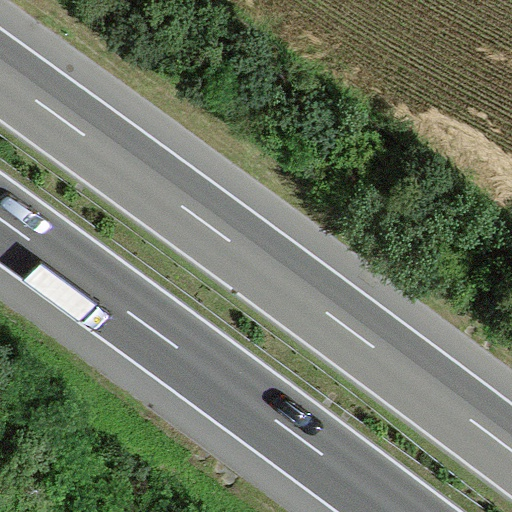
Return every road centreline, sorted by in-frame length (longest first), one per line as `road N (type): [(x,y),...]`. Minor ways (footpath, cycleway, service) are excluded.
road 1 (motorway): [(511,452),(0,77)]
road 2 (motorway): [(0,224),(396,511)]
